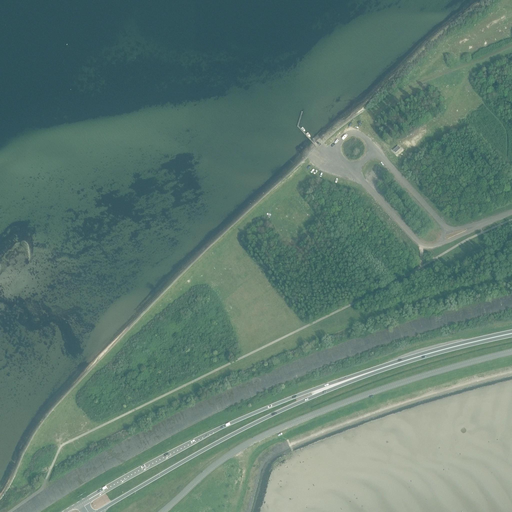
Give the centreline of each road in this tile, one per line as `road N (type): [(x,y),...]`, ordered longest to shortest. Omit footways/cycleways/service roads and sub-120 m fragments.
road 1 (unclassified): [(162,511),(221,460),(279,428),(511,351)]
road 2 (trunk): [(417,357),(234,421),(81,501)]
road 3 (trunk): [(97,511),(224,438),(417,357)]
